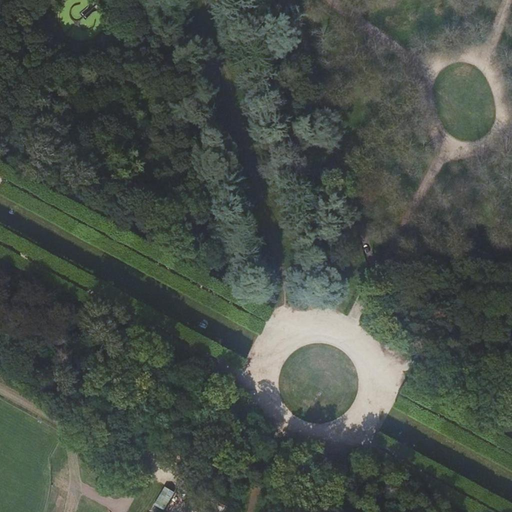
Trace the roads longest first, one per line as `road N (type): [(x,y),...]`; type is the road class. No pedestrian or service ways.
road 1 (track): [(511,247),(376,276),(290,0)]
road 2 (track): [(0,183),(284,340)]
road 3 (track): [(269,361),(264,391),(292,431),(331,436),(364,412),(372,378),(350,340),(314,330),(277,349)]
road 4 (track): [(264,391),(0,245)]
road 5 (track): [(430,72),(429,110),(446,144),(474,146),(500,128),(502,103),(483,62),(465,56),(438,63)]
road 6 (track): [(338,334),(446,144)]
road 7 (track): [(343,432),(490,511)]
road 8 (track): [(373,386),(511,460)]
road 9 (track): [(368,365),(511,336)]
road 10 (track): [(430,72),(333,0)]
